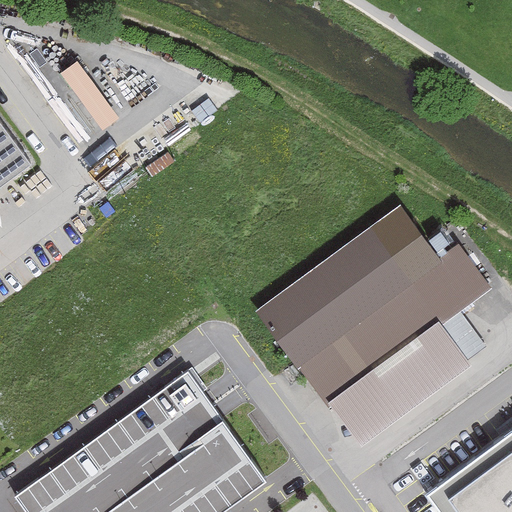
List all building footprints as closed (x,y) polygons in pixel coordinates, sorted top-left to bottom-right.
[(51,76),(94,135),(112,121),(70,62),(51,76)] [(0,140),(0,181),(20,167),(0,140)] [(390,207),(248,313),(322,412),(485,291),(453,248),(432,263),(390,207)] [(189,371),(17,498),(26,511),(215,511),(263,478),(213,403),(189,371)] [(511,511),(511,429),(430,486),(448,511),(511,511)]
